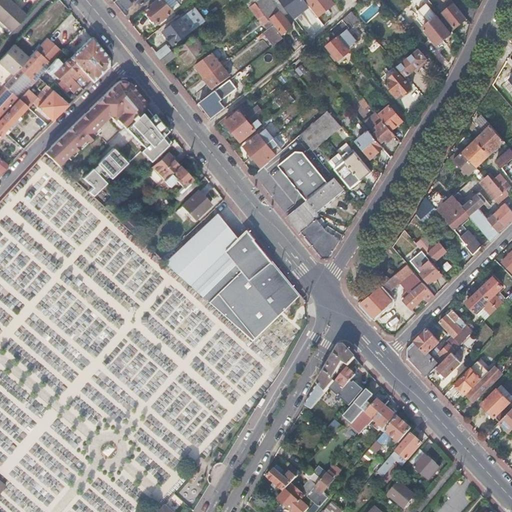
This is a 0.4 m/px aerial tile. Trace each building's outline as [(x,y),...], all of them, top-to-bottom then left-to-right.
[(0,0),(0,19),(13,5),(8,0),(0,0)] [(116,0),(125,10),(134,3),(131,0),(116,0)] [(149,10),(154,16),(159,23),(174,11),(171,8),(165,0),(159,0),(148,9),(149,10)] [(314,15),(304,0),(294,8),(305,22),(314,15)] [(307,0),(308,0),(319,15),(335,4),(331,0),(307,0)] [(452,0),(448,0),(447,1),(446,2),(450,7),(444,12),(455,27),(467,17),(452,0)] [(265,14),(256,1),(250,6),(259,19),(260,18),(265,14)] [(24,15),(13,5),(0,19),(0,22),(9,31),(24,15)] [(198,25),(206,19),(196,5),(188,11),(198,25)] [(277,6),(265,14),(270,20),(271,21),(273,20),(283,34),(292,27),(277,6)] [(362,22),(352,11),(328,33),(330,34),(332,32),(337,39),(328,46),(339,59),(360,42),(359,41),(362,38),(357,33),(354,35),(351,31),(362,22)] [(7,36),(27,15),(25,13),(24,15),(9,31),(7,33),(6,35),(7,36)] [(270,20),(265,14),(260,18),(265,24),(270,20)] [(451,32),(438,15),(423,26),(438,43),(451,32)] [(177,22),(175,20),(170,24),(171,26),(165,31),(175,44),(192,31),(182,19),(177,22)] [(9,31),(0,22),(0,26),(7,33),(9,31)] [(274,45),(283,39),(273,25),(264,32),(274,45)] [(420,41),(410,30),(407,33),(416,44),(420,41)] [(43,56),(55,44),(47,37),(36,50),(43,56)] [(108,67),(109,58),(92,37),(63,64),(57,58),(46,70),(52,76),(55,73),(58,76),(68,86),(77,77),(81,74),(77,70),(80,68),(93,81),(108,67)] [(206,50),(196,37),(179,50),(189,63),(206,50)] [(29,57),(14,43),(0,58),(0,88),(3,85),(29,57)] [(46,70),(57,58),(65,49),(62,46),(60,48),(55,44),(43,56),(36,50),(29,57),(3,85),(19,99),(19,98),(29,88),(39,77),(46,70)] [(167,44),(156,53),(160,59),(172,50),(167,44)] [(398,66),(407,76),(427,58),(419,48),(399,65),(398,66)] [(221,54),(218,49),(196,65),(205,77),(222,64),(217,58),(221,54)] [(172,50),(160,59),(165,65),(177,56),(173,50),(172,50)] [(242,51),(231,56),(235,66),(246,61),(242,51)] [(393,53),(390,55),(396,61),(398,59),(393,53)] [(301,63),(294,68),(299,76),(306,71),(301,63)] [(230,75),(222,64),(205,77),(213,88),(230,75)] [(90,84),(93,81),(80,68),(77,70),(81,74),(90,84)] [(411,88),(398,72),(384,83),(398,99),(411,88)] [(44,81),(39,77),(29,88),(35,95),(39,90),(37,88),(44,81)] [(84,85),(77,77),(68,86),(75,94),(84,85)] [(211,119),(226,108),(221,100),(237,88),(230,79),(199,103),(211,119)] [(116,83),(90,108),(64,133),(43,154),(57,166),(111,115),(124,128),(143,109),(145,107),(126,84),(116,83)] [(371,84),(360,93),(364,98),(370,104),(381,95),(371,84)] [(0,88),(0,105),(7,112),(19,99),(3,85),(0,88)] [(52,121),(70,104),(54,90),(51,92),(47,96),(43,92),(37,97),(35,95),(29,88),(19,98),(28,107),(33,101),(52,121)] [(9,126),(28,107),(19,98),(19,99),(7,112),(0,119),(0,126),(5,131),(8,134),(12,129),(9,126)] [(370,104),(364,98),(360,101),(365,108),(370,104)] [(401,119),(390,105),(379,115),(383,120),(392,131),(398,126),(397,123),(401,119)] [(237,108),(219,122),(222,125),(226,122),(234,132),(249,120),(245,115),(241,110),(239,111),(237,108)] [(150,117),(143,109),(124,128),(121,130),(140,150),(143,146),(153,156),(169,143),(162,136),(166,132),(152,115),(150,117)] [(328,110),(314,122),(327,137),(341,125),(328,110)] [(505,141),(483,115),(477,120),(485,130),(464,149),(462,148),(460,149),(459,148),(455,151),(457,153),(452,158),(469,175),(505,141)] [(249,120),(234,132),(241,141),(262,124),(259,120),(255,123),(252,125),(249,120)] [(388,141),(395,135),(392,131),(383,120),(376,126),(377,128),(374,131),(382,141),(385,139),(388,141)] [(314,122),(301,134),(313,149),(327,137),(314,122)] [(245,146),(253,155),(268,143),(270,142),(274,138),(267,129),(245,146)] [(384,147),(369,130),(357,140),(371,158),(384,147)] [(79,176),(94,192),(129,159),(115,143),(79,176)] [(268,143),(253,155),(261,165),(275,153),(271,148),(268,143)] [(511,159),(511,149),(497,161),(502,168),(511,159)] [(279,164),(308,199),(328,182),(304,153),(297,150),(279,164)] [(355,152),(346,160),(359,177),(363,173),(365,176),(371,171),(355,152)] [(346,160),(340,153),(329,162),(351,188),(357,183),(355,180),(359,177),(346,160)] [(165,154),(150,168),(161,181),(163,180),(177,166),(165,154)] [(0,169),(3,172),(9,165),(0,157),(0,169)] [(177,166),(163,180),(168,186),(175,180),(182,188),(179,190),(185,196),(196,185),(177,166)] [(492,180),(488,175),(479,182),(498,204),(509,195),(505,191),(510,187),(499,174),(494,178),(492,180)] [(308,199),(288,215),(323,258),(329,258),(341,239),(326,231),(317,219),(321,216),(317,210),(344,188),(335,176),(328,182),(308,199)] [(161,181),(154,189),(159,194),(168,186),(163,180),(161,181)] [(427,197),(440,213),(466,244),(465,245),(474,256),(482,248),(482,247),(481,246),(461,223),(470,216),(492,241),(500,233),(499,231),(506,225),(495,213),(489,219),(485,215),(480,209),(485,204),(488,208),(491,205),(480,192),(461,204),(458,200),(471,191),(466,184),(444,200),(436,190),(427,197)] [(194,220),(209,206),(196,192),(180,206),(194,220)] [(416,214),(417,214),(425,225),(440,213),(427,197),(426,196),(416,214)] [(500,207),(501,208),(511,219),(511,218),(511,211),(505,203),(500,207)] [(501,208),(495,213),(506,225),(511,219),(501,208)] [(119,222),(129,230),(134,225),(124,216),(119,222)] [(428,227),(413,239),(426,255),(429,253),(433,249),(430,245),(435,242),(437,245),(441,243),(428,227)] [(300,296),(263,251),(247,231),(191,286),(253,341),(281,314),(284,312),(300,296)] [(433,249),(429,253),(439,265),(451,255),(441,243),(437,245),(435,242),(430,245),(433,249)] [(511,252),(503,262),(511,271),(511,252)] [(397,266),(400,270),(407,264),(404,260),(397,266)] [(435,281),(443,274),(430,260),(423,266),(426,270),(422,273),(429,282),(433,279),(435,281)] [(383,284),(359,304),(372,317),(383,307),(391,300),(385,294),(393,287),(399,295),(404,300),(424,283),(407,264),(400,270),(399,271),(391,277),(383,284)] [(386,275),(391,277),(399,271),(390,269),(386,275)] [(381,283),(383,284),(391,277),(386,275),(381,283)] [(495,277),(481,290),(498,308),(504,302),(496,294),(503,286),(495,277)] [(424,298),(429,302),(435,296),(424,283),(404,300),(404,301),(412,309),(424,298)] [(498,308),(481,290),(467,303),(478,314),(483,309),(487,305),(494,312),(498,308)] [(391,300),(383,307),(388,309),(393,305),(393,302),(391,300)] [(487,305),(483,309),(490,315),(494,312),(487,305)] [(468,325),(453,310),(440,322),(453,335),(455,337),(468,325)] [(455,337),(453,335),(447,341),(449,343),(455,349),(474,331),(468,325),(455,337)] [(439,341),(428,328),(409,347),(408,356),(425,374),(427,376),(436,368),(438,366),(435,363),(427,354),(439,341)] [(437,354),(441,358),(443,361),(452,352),(455,349),(449,343),(437,354)] [(338,347),(316,385),(326,393),(330,387),(355,359),(344,346),(338,347)] [(438,366),(436,368),(445,377),(461,362),(452,352),(443,361),(438,366)] [(355,359),(330,387),(338,394),(342,391),(356,376),(351,371),(359,363),(355,359)] [(479,360),(471,368),(481,378),(489,371),(479,360)] [(499,375),(492,367),(490,370),(492,373),(489,376),(492,380),(493,381),(499,375)] [(455,383),(461,390),(464,387),(467,392),(481,378),(471,368),(455,383)] [(467,392),(474,400),(490,385),(489,384),(492,380),(489,376),(492,373),(490,370),(489,371),(481,378),(467,392)] [(316,385),(308,399),(303,407),(311,410),(317,403),(326,393),(316,385)] [(496,416),(500,421),(509,412),(505,407),(510,402),(497,389),(482,404),(495,417),(496,416)] [(366,390),(342,418),(351,425),(350,427),(360,435),(374,419),(384,407),(376,400),(371,406),(367,403),(373,396),(366,390)] [(311,410),(307,414),(313,420),(323,408),(317,403),(311,410)] [(384,407),(374,419),(385,429),(386,430),(397,418),(384,407)] [(511,409),(509,412),(500,421),(509,430),(510,431),(511,428),(511,409)] [(385,432),(388,435),(393,439),(398,444),(411,429),(397,418),(386,430),(385,432)] [(376,442),(380,445),(381,446),(387,446),(393,439),(388,435),(385,432),(376,442)] [(410,434),(377,473),(382,478),(393,465),(393,464),(395,461),(401,467),(421,444),(410,434)] [(376,442),(370,450),(373,452),(380,445),(376,442)] [(370,450),(361,460),(366,464),(375,454),(373,452),(370,450)] [(414,468),(429,480),(440,467),(435,463),(435,461),(425,453),(424,455),(419,450),(409,462),(415,466),(414,468)] [(266,479),(282,492),(285,490),(291,482),(298,474),(289,467),(283,473),(275,467),(266,479)] [(320,481),(316,487),(319,489),(323,492),(334,479),(336,476),(330,470),(320,481)] [(308,482),(301,491),(305,495),(307,497),(316,487),(320,481),(308,471),(303,477),(308,482)] [(301,491),(291,482),(285,490),(282,492),(277,499),(291,511),(305,511),(309,508),(300,501),(305,495),(301,491)] [(415,496),(399,483),(388,496),(404,510),(415,496)] [(325,495),(320,501),(313,496),(319,489),(316,487),(307,497),(315,503),(316,503),(321,508),(329,497),(326,494),(325,495)] [(313,496),(320,501),(325,495),(323,492),(319,489),(313,496)] [(317,511),(321,508),(316,503),(308,511),(317,511)] [(331,503),(323,511),(339,511),(341,511),(331,503)]
